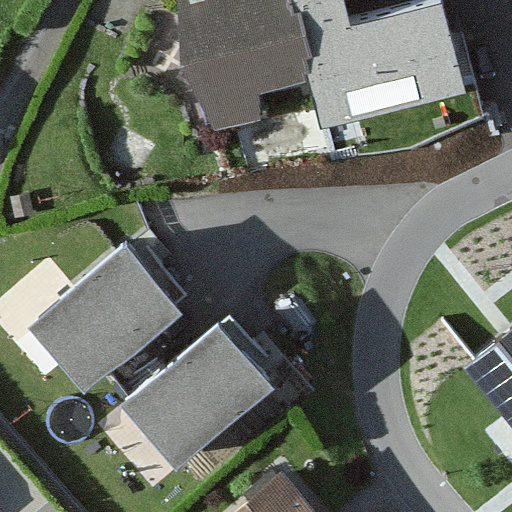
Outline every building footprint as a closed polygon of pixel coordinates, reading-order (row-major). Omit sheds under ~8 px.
[(288,0),(160,0),(192,129),(262,114),(258,94),(307,80),(304,60),(312,57),(300,13),(292,14),(288,0)] [(288,0),(292,14),(300,13),(312,57),(304,60),(307,80),(320,130),(466,92),(439,4),(350,27),(343,0),(288,0)] [(125,249),(29,326),(84,393),(180,316),(125,249)] [(222,322),(105,416),(156,479),(273,385),(222,322)] [(511,330),(465,368),(511,426),(511,330)] [(295,511),(262,474),(219,511),(295,511)]
